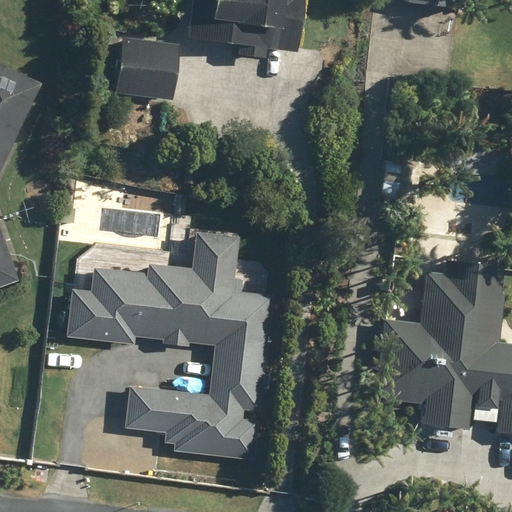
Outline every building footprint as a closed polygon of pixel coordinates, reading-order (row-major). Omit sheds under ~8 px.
[(230,42),(229,51),(256,55),(257,48),(287,52),(293,0),(183,0),(179,35),(230,42)] [(108,91),(165,98),(172,43),(114,37),(108,91)] [(0,283),(12,279),(0,246),(0,153),(33,82),(0,66),(0,283)] [(200,160),(184,158),(182,170),(198,173),(200,160)] [(393,198),(392,202),(410,204),(414,161),(396,159),(396,163),(379,161),(376,197),(393,198)] [(255,412),(268,294),(227,290),(233,237),(188,232),(184,268),(142,263),(141,273),(87,267),(84,291),(66,289),(60,337),(130,345),(131,337),(157,340),(157,344),(184,347),(184,343),(209,346),(204,395),(125,386),(120,429),(161,433),(160,443),(170,444),(170,451),(250,460),(254,421),(238,419),(239,410),(255,412)] [(491,294),(495,267),(440,261),(438,274),(418,272),(412,322),(377,318),(368,395),(418,401),(416,422),(460,427),(464,396),(469,397),(467,418),(489,420),(492,399),(496,399),(492,432),(511,434),(511,345),(492,343),(498,295),(491,294)]
